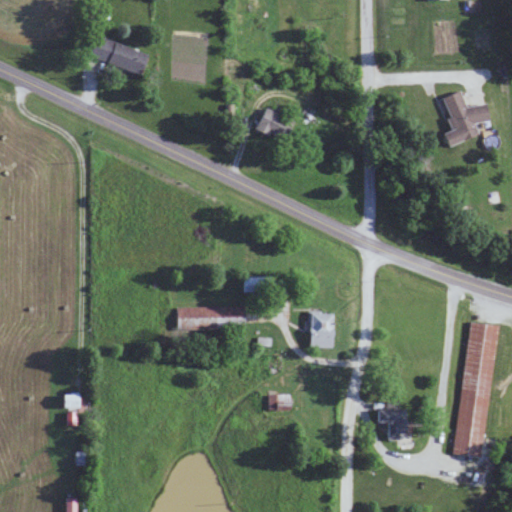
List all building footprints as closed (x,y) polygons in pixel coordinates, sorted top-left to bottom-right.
[(136,74),(145,53),(94,34),(86,55),(136,74)] [(439,96),(446,117),(443,118),(447,129),(439,133),(443,144),(474,134),(471,123),(485,118),(479,101),(463,107),(457,90),(439,96)] [(251,127),(277,140),(287,119),(260,107),(251,127)] [(269,276),(240,276),(240,291),(269,292),(269,276)] [(242,328),(242,305),(173,306),(173,329),(242,328)] [(306,347),(330,346),(329,311),(306,311),(306,347)] [(496,324),(468,320),(451,454),(478,457),(496,324)] [(58,406),(78,406),(79,392),(58,392),(58,406)] [(266,409),(288,409),(288,393),(266,394),(266,409)] [(63,511),(75,511),(76,496),(63,496),(63,511)]
